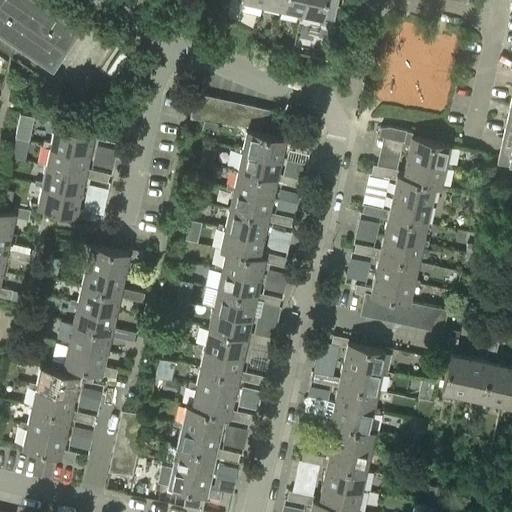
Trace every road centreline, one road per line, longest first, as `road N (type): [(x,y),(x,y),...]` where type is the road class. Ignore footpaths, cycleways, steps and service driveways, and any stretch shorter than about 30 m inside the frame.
road 1 (residential): [(252,511),(342,107)]
road 2 (residential): [(471,141),(499,19),(397,0)]
road 3 (residential): [(127,230),(142,120),(171,46)]
road 4 (residential): [(342,107),(242,79),(171,46)]
road 5 (residential): [(0,482),(118,511)]
